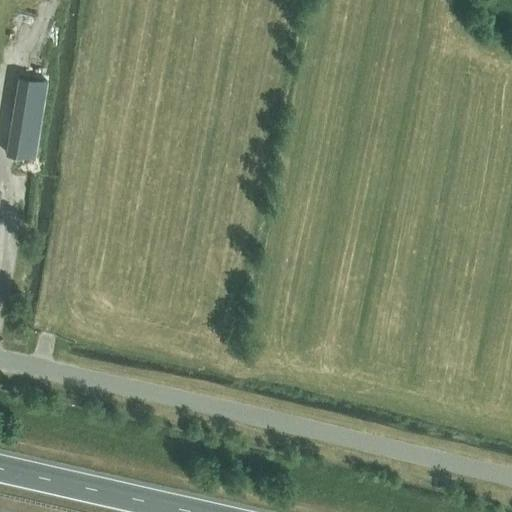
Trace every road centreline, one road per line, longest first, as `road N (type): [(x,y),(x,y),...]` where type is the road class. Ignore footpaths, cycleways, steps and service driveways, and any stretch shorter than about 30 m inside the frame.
road 1 (unclassified): [(511,479),(0,357)]
road 2 (trunk): [(191,511),(0,468)]
